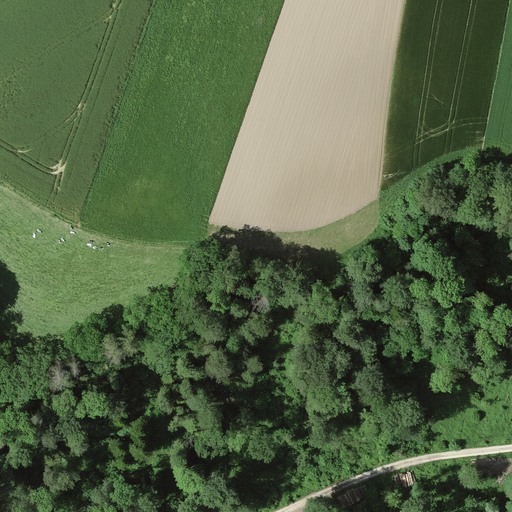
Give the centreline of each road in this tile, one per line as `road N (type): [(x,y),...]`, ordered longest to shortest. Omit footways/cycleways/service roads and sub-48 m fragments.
road 1 (track): [(314,498),(259,481),(0,464)]
road 2 (track): [(281,511),(384,469),(511,447)]
